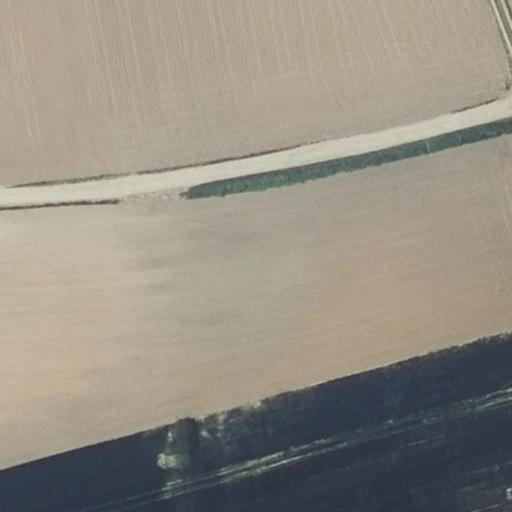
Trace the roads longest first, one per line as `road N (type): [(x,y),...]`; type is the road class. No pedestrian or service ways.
road 1 (track): [(0,195),(161,187),(511,107)]
road 2 (track): [(161,187),(188,443)]
